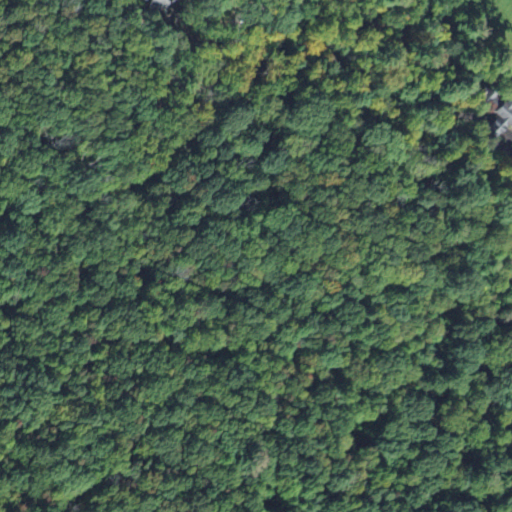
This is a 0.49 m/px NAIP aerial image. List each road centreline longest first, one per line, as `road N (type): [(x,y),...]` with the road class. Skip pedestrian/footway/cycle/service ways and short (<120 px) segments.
road 1 (track): [(0,310),(71,336),(158,351),(233,351),(314,399),(465,511)]
road 2 (residential): [(260,0),(284,41),(474,170),(511,184)]
